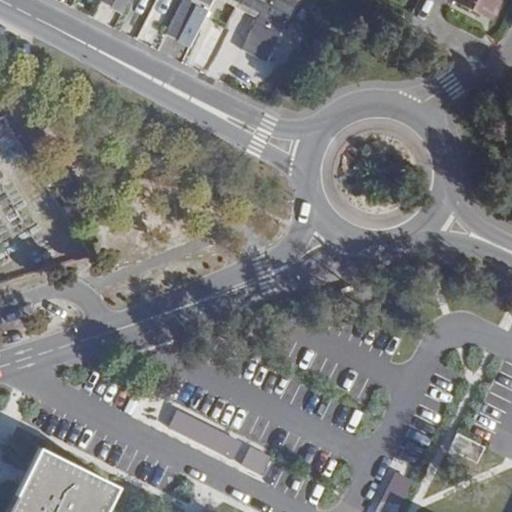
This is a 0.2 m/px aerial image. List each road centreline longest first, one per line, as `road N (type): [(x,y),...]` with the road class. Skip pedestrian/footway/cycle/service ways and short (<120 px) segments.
road 1 (tertiary): [(265,276),(0,364)]
road 2 (secondary): [(0,0),(165,83)]
road 3 (secondary): [(165,83),(202,115),(304,175)]
road 4 (secondary): [(315,132),(267,125),(165,83)]
